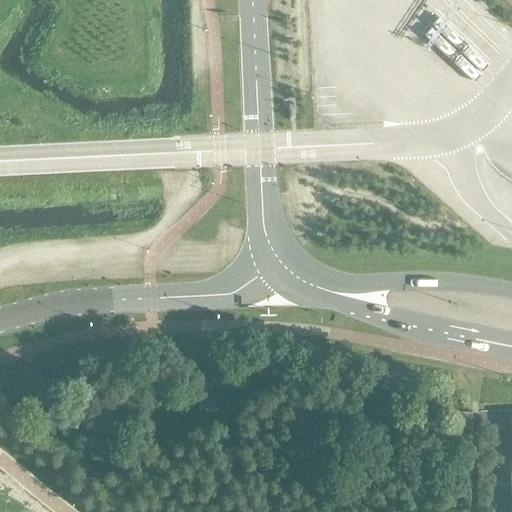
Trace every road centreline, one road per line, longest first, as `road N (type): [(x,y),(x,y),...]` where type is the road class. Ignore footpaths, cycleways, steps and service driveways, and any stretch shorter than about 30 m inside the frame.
road 1 (unclassified): [(0,320),(100,301),(233,293),(279,264)]
road 2 (tertiary): [(279,264),(263,213),(253,0)]
road 3 (tertiary): [(329,293),(385,320),(511,345)]
road 4 (tertiary): [(511,291),(430,281),(329,293)]
